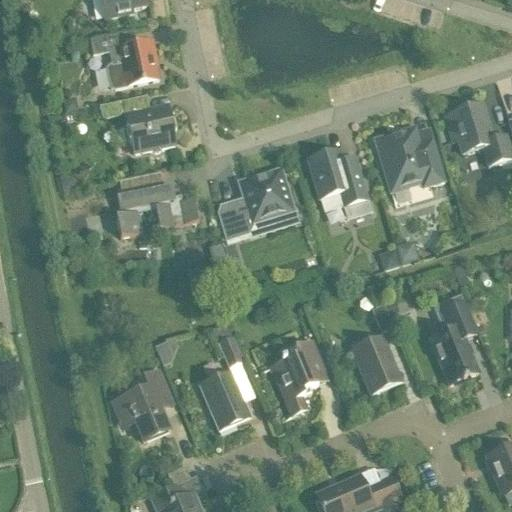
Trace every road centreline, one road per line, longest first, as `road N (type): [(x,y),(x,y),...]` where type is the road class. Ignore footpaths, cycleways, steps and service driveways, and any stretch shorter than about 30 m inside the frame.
road 1 (residential): [(511,61),(217,146),(184,0)]
road 2 (residential): [(278,476),(392,426),(422,424),(437,439)]
road 3 (residential): [(41,511),(8,341)]
road 4 (residential): [(256,485),(223,491),(214,464),(262,448),(278,476)]
